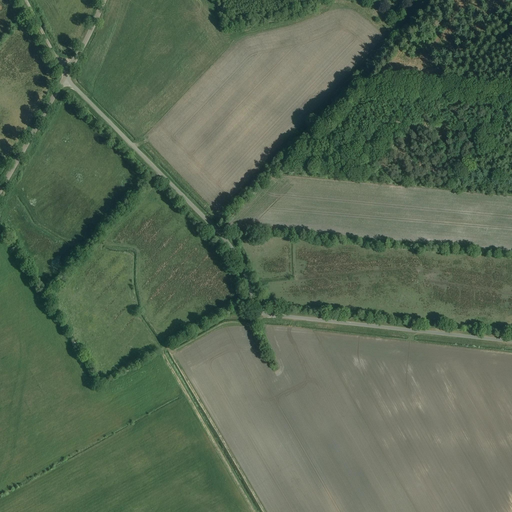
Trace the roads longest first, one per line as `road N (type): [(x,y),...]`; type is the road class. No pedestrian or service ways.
road 1 (unclassified): [(511,341),(263,314),(219,232),(64,78)]
road 2 (track): [(263,314),(169,350),(261,511)]
road 3 (track): [(357,82),(511,95)]
road 4 (tertiary): [(0,191),(64,78)]
